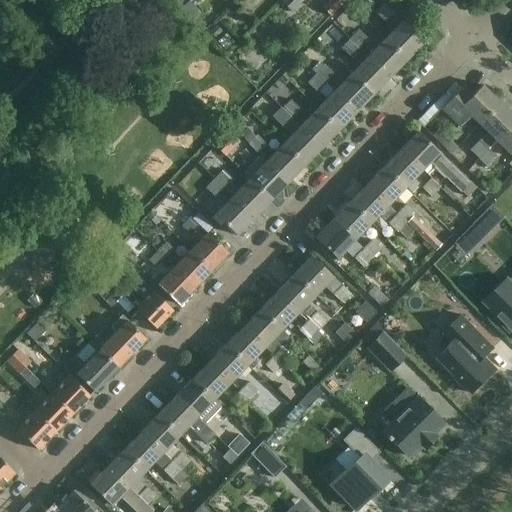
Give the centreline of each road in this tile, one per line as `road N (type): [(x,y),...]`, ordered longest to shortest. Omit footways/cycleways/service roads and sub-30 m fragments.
road 1 (residential): [(471,36),(7,511)]
road 2 (residential): [(426,511),(511,426)]
